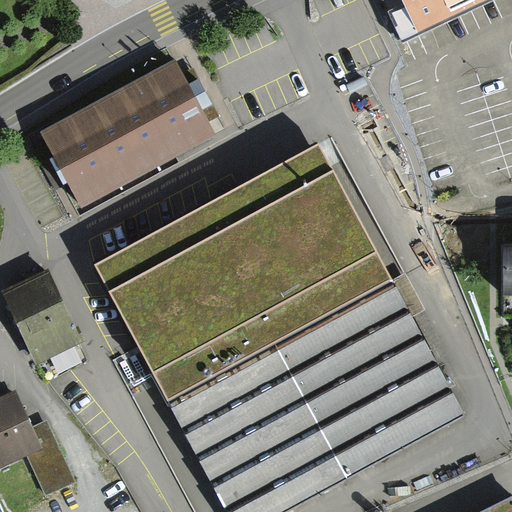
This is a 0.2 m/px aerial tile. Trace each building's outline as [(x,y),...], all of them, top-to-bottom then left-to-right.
[(403,41),(489,0),(403,0),(404,2),(388,10),(403,41)] [(76,213),(214,140),(174,65),(36,138),(76,213)] [(323,154),(98,275),(227,511),(286,511),(465,415),(323,154)] [(511,244),(503,245),(504,295),(511,294),(511,244)] [(80,344),(83,343),(47,269),(1,291),(36,364),(43,361),(52,378),(88,361),(80,344)] [(33,425),(14,388),(0,395),(0,511),(9,511),(0,492),(0,469),(26,456),(45,497),(80,480),(48,419),(33,425)] [(511,511),(511,496),(480,511),(511,511)]
